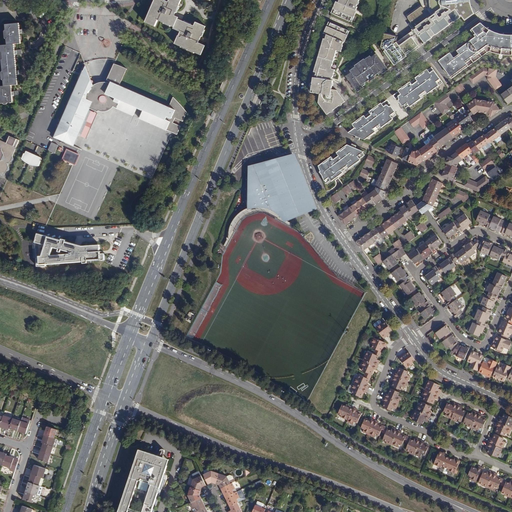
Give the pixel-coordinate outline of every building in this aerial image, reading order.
[(177,12),(182,1),(179,0),(169,0),(168,3),(162,0),(155,0),(145,25),(155,29),(158,22),(173,29),(177,21),(178,19),(175,17),(177,14),(177,12)] [(339,0),(339,2),(336,1),(333,8),(335,9),(333,13),(350,21),(352,16),(354,17),(357,10),(356,9),(358,6),(356,6),(358,0),(339,0)] [(419,0),(420,1),(419,1),(422,7),(419,22),(414,26),(414,27),(410,29),(412,31),(410,32),(409,35),(411,36),(407,39),(399,45),(396,41),(383,51),(385,53),(389,59),(394,65),(406,55),(411,50),(412,51),(419,46),(413,39),(414,38),(418,38),(419,39),(421,38),(424,43),(431,37),(434,34),(435,35),(450,24),(449,24),(452,21),(453,22),(461,16),(470,9),(469,8),(469,7),(469,6),(468,5),(468,4),(468,3),(467,2),(467,1),(465,1),(464,0),(419,0)] [(470,9),(461,16),(463,18),(465,20),(474,14),(473,11),(472,8),(471,9),(470,9)] [(181,22),(177,21),(173,29),(173,31),(178,32),(179,33),(174,45),(201,57),(205,47),(199,43),(202,38),(202,37),(206,27),(196,22),(194,27),(182,23),(181,22)] [(324,38),(323,40),(324,41),(323,43),(322,43),(320,50),(321,51),(319,59),(317,59),(315,66),(316,67),(316,69),(315,69),(314,71),(316,72),(315,77),(313,77),(311,92),(320,93),(318,102),(326,114),(345,101),(337,89),(332,89),(333,80),(331,79),(332,76),(333,77),(335,69),(332,68),(337,50),(341,51),(343,45),(342,44),(344,41),(345,42),(348,35),(346,34),(348,29),(331,22),(329,26),(327,25),(324,33),(327,34),(325,38),(324,38)] [(474,35),(477,33),(478,31),(485,27),(484,26),(482,25),(480,22),(470,30),(472,32),(474,35)] [(22,30),(19,30),(19,23),(5,24),(6,31),(4,34),(5,40),(6,41),(7,46),(14,45),(21,45),(20,35),(23,34),(22,32),(22,30)] [(477,33),(474,35),(475,37),(456,51),(459,54),(453,58),(449,52),(438,61),(450,77),(466,65),(465,63),(464,62),(470,57),(472,56),(477,52),(483,48),(484,49),(487,53),(488,52),(495,54),(499,55),(507,55),(511,55),(511,35),(505,35),(505,37),(501,36),(502,34),(494,32),(490,30),(485,27),(478,31),(479,32),(477,33)] [(15,51),(14,45),(7,46),(1,46),(1,51),(0,52),(0,59),(0,61),(1,62),(2,68),(16,67),(15,55),(17,55),(17,52),(17,51),(15,51)] [(361,85),(365,82),(369,79),(370,78),(368,76),(370,75),(371,77),(373,76),(377,73),(380,70),(381,72),(382,72),(387,67),(376,53),(371,57),(370,55),(368,57),(364,59),(363,58),(361,60),(358,63),(355,65),(356,66),(352,68),(348,72),(349,73),(346,75),(348,79),(346,81),(351,89),(354,87),(357,90),(362,86),(361,85)] [(187,112),(186,111),(184,108),(179,102),(173,97),(170,104),(172,105),(170,108),(168,108),(119,86),(127,69),(114,64),(107,81),(111,82),(110,84),(105,83),(102,83),(98,83),(93,85),(93,83),(93,82),(93,81),(92,80),(91,81),(84,63),(80,74),(73,70),(72,72),(79,75),(77,79),(80,80),(75,91),(74,91),(72,93),(68,101),(65,109),(64,113),(65,113),(61,122),(56,133),(58,134),(58,136),(56,135),(54,138),(74,146),(78,136),(85,121),(79,119),(84,108),(85,107),(90,109),(92,105),(93,106),(92,110),(98,112),(102,113),(104,113),(108,112),(109,111),(112,109),(113,107),(115,108),(134,116),(137,108),(143,110),(139,119),(177,135),(180,126),(173,123),(175,118),(182,122),(187,112)] [(468,67),(466,65),(450,77),(451,79),(468,67)] [(16,67),(2,68),(3,72),(1,74),(1,82),(4,83),(4,88),(11,87),(17,86),(17,76),(20,75),(20,74),(19,71),(16,71),(16,67)] [(484,75),(487,76),(488,68),(482,67),(468,77),(472,84),(484,75)] [(496,69),(488,68),(487,76),(487,79),(495,91),(501,86),(495,77),(496,69)] [(439,85),(442,82),(433,70),(430,72),(428,70),(427,69),(425,71),(426,72),(424,73),(422,72),(421,73),(422,74),(421,75),(419,74),(415,77),(416,79),(417,80),(412,84),(410,82),(410,81),(404,86),(404,87),(402,87),(398,90),(398,91),(401,93),(397,96),(398,101),(402,106),(407,102),(410,106),(421,98),(420,96),(419,94),(424,90),(426,92),(427,94),(439,85)] [(453,88),(458,94),(464,89),(459,84),(453,88)] [(18,90),(11,91),(11,87),(4,88),(0,87),(0,104),(4,105),(4,106),(7,106),(8,104),(13,104),(12,97),(18,96),(18,94),(18,90)] [(511,92),(511,90),(510,87),(500,94),(507,104),(511,100),(511,92)] [(441,101),(444,104),(450,100),(446,93),(434,102),(436,105),(441,101)] [(474,99),(466,105),(468,108),(472,113),(473,114),(477,111),(480,111),(480,108),(484,108),(483,112),(487,113),(490,117),(499,110),(493,102),(474,99)] [(448,109),(444,104),(441,101),(436,105),(442,114),(445,112),(448,109)] [(364,115),(359,118),(359,120),(358,119),(352,123),(352,124),(354,127),(351,129),(348,132),(355,135),(359,137),(364,139),(375,131),(375,130),(373,128),(378,124),(380,126),(381,127),(393,118),(390,115),(395,111),(391,106),(386,104),(384,106),(382,103),(381,102),(377,105),(377,107),(376,108),(375,107),(369,111),(369,112),(371,114),(366,118),(364,115)] [(457,121),(461,127),(472,120),(469,116),(465,110),(464,111),(462,107),(457,111),(452,115),(457,121)] [(79,119),(85,121),(93,125),(97,114),(84,108),(79,119)] [(452,115),(448,109),(445,112),(453,124),(457,121),(452,115)] [(418,122),(422,128),(426,125),(428,123),(422,115),(420,112),(408,120),(412,127),(418,122)] [(500,135),(511,127),(505,120),(494,128),(495,128),(500,135)] [(93,125),(85,121),(78,136),(86,139),(93,125)] [(462,129),(461,127),(457,121),(453,124),(447,129),(452,137),(462,129)] [(400,126),(394,131),(402,142),(408,138),(400,126)] [(453,137),(452,137),(447,129),(446,127),(441,131),(448,141),(453,137)] [(484,136),(490,144),(493,141),(496,144),(503,139),(500,135),(495,128),(484,136)] [(448,141),(441,131),(439,132),(438,133),(445,142),(445,143),(446,141),(448,141)] [(433,136),(432,134),(426,138),(427,138),(436,150),(441,146),(440,146),(445,143),(445,142),(438,133),(433,136)] [(0,174),(11,170),(8,163),(15,161),(13,155),(20,139),(7,134),(7,136),(9,137),(9,139),(7,143),(0,139),(0,174)] [(490,144),(484,136),(484,135),(473,143),(478,150),(482,148),(484,151),(491,146),(490,144)] [(436,150),(427,138),(422,142),(425,145),(431,154),(432,155),(436,151),(436,150)] [(478,150),(473,143),(472,141),(467,145),(471,151),(473,154),(479,151),(478,150)] [(58,145),(52,142),(48,151),(49,151),(55,154),(58,145)] [(387,152),(396,156),(400,147),(391,143),(387,152)] [(347,144),(345,145),(342,148),(343,149),(342,150),(340,149),(336,152),(337,153),(338,155),(333,159),(331,157),(331,156),(325,160),(326,162),(325,163),(324,162),(318,165),(320,170),(321,173),(323,174),(322,175),(324,180),(328,177),(331,181),(342,173),(341,172),(340,170),(346,165),(347,167),(348,169),(360,160),(357,156),(364,151),(355,147),(350,146),(347,144)] [(467,145),(466,144),(463,146),(468,153),(471,151),(467,145)] [(431,154),(425,145),(423,146),(422,147),(429,157),(430,156),(432,155),(431,154)] [(451,156),(451,158),(453,159),(453,161),(457,162),(458,163),(462,160),(461,159),(468,153),(463,146),(456,151),(456,152),(451,156)] [(412,150),(405,147),(401,158),(416,165),(423,159),(424,160),(429,157),(422,147),(417,150),(417,149),(414,151),(412,150)] [(30,165),(34,155),(26,151),(25,154),(24,154),(22,159),(26,162),(30,165)] [(294,154),(248,166),(248,172),(248,208),(250,207),(250,177),(250,176),(251,176),(252,175),(253,176),(259,174),(265,171),(263,168),(292,156),(313,208),(285,220),(281,219),(270,212),(267,211),(263,210),(259,210),(253,211),(249,212),(245,214),(242,216),(238,219),(236,222),(234,226),(230,234),(228,237),(228,236),(223,246),(226,248),(232,233),(233,234),(237,224),(238,222),(242,217),(244,216),(249,213),(252,213),(256,212),(261,212),(267,213),(279,219),(278,220),(292,227),(293,225),(288,222),(316,210),(294,154)] [(41,158),(34,155),(30,165),(31,165),(37,167),(38,167),(41,161),(40,161),(41,158)] [(228,233),(228,236),(228,237),(230,234),(234,226),(236,222),(238,219),(242,216),(245,214),(249,212),(253,211),(259,210),(263,210),(267,211),(270,212),(281,219),(285,220),(313,208),(292,156),(263,168),(265,171),(259,174),(253,176),(252,175),(251,176),(250,176),(250,177),(250,207),(248,208),(247,208),(242,211),(239,213),(237,215),(233,219),(230,225),(229,229),(228,233)] [(451,158),(448,157),(445,163),(447,164),(456,167),(458,163),(457,162),(453,161),(453,159),(451,158)] [(387,160),(385,165),(394,170),(395,170),(397,167),(396,166),(397,164),(387,160)] [(484,171),(490,166),(486,160),(480,165),(484,171)] [(442,176),(453,181),(458,168),(456,167),(447,164),(442,176)] [(394,170),(385,165),(382,172),(393,176),(394,173),(393,173),(394,170)] [(493,181),(500,175),(495,168),(488,173),(493,181)] [(381,175),(378,181),(388,186),(389,185),(388,185),(389,183),(390,183),(391,180),(381,175)] [(478,192),(490,183),(485,177),(476,183),(467,179),(464,186),(478,192)] [(430,184),(441,189),(443,184),(432,179),(430,184)] [(387,189),(388,186),(378,181),(375,187),(376,188),(386,192),(386,191),(385,190),(386,189),(387,189)] [(439,194),(441,189),(430,184),(428,189),(433,191),(438,194),(439,194)] [(382,199),(386,192),(376,188),(376,190),(382,199)] [(382,199),(376,190),(371,193),(375,199),(377,202),(378,203),(381,201),(380,200),(382,199)] [(437,196),(432,194),(427,192),(424,197),(435,202),(437,196)] [(369,195),(363,199),(369,206),(370,207),(371,209),(372,208),(371,207),(373,206),(373,207),(376,205),(375,203),(373,201),(369,195)] [(424,197),(422,202),(433,207),(435,202),(424,197)] [(358,202),(364,210),(364,211),(367,209),(366,208),(369,206),(363,199),(363,198),(358,202)] [(410,208),(408,208),(413,214),(419,210),(416,206),(412,200),(407,204),(408,205),(410,208)] [(364,210),(358,202),(352,206),(356,211),(359,215),(362,213),(361,212),(364,210)] [(428,210),(422,202),(416,206),(419,210),(422,214),(425,212),(428,210)] [(401,211),(407,219),(413,214),(408,208),(407,209),(405,207),(404,205),(399,209),(401,211)] [(344,212),(351,221),(351,220),(352,219),(353,220),(356,217),(353,213),(349,208),(344,212)] [(488,228),(492,219),(488,217),(490,214),(480,210),(475,220),(479,222),(482,224),(482,225),(488,228)] [(395,215),(396,216),(402,224),(407,220),(407,219),(401,211),(400,212),(401,213),(399,214),(398,213),(395,215)] [(351,221),(344,212),(339,216),(346,225),(345,224),(347,222),(348,224),(351,221)] [(455,225),(459,230),(461,232),(466,229),(465,227),(468,225),(471,223),(465,213),(456,220),(458,223),(455,225)] [(402,224),(396,216),(394,218),(393,217),(390,219),(397,228),(402,224)] [(492,219),(488,228),(491,230),(492,228),(499,231),(499,230),(501,225),(502,223),(499,222),(500,219),(493,216),(492,219)] [(389,220),(395,229),(397,228),(390,219),(389,220)] [(394,230),(395,229),(389,220),(387,221),(394,230)] [(382,225),(389,234),(394,230),(387,221),(384,223),(385,224),(383,225),(382,225)] [(456,232),(459,230),(455,225),(453,222),(442,230),(448,238),(453,234),(452,234),(455,232),(456,232)] [(511,224),(509,223),(508,226),(505,224),(504,226),(502,231),(501,232),(508,235),(507,237),(511,238),(511,236),(511,224)] [(389,234),(382,225),(379,227),(380,228),(378,229),(377,228),(376,229),(382,237),(383,238),(389,234)] [(382,237),(376,229),(374,231),(373,230),(370,232),(377,241),(382,237)] [(369,233),(375,242),(377,241),(370,232),(369,233)] [(362,238),(368,247),(374,243),(367,234),(364,237),(363,239),(362,238)] [(442,242),(436,234),(425,242),(431,250),(434,248),(434,247),(437,245),(437,246),(442,242)] [(74,244),(66,242),(66,240),(62,239),(61,242),(37,237),(35,243),(46,245),(42,256),(39,256),(40,258),(38,259),(38,267),(47,266),(46,264),(69,262),(70,261),(83,260),(84,263),(88,263),(88,261),(90,261),(90,259),(105,258),(105,253),(102,254),(102,251),(100,251),(100,245),(82,246),(82,248),(74,246),(74,244)] [(368,247),(362,238),(359,240),(359,241),(358,242),(357,242),(356,242),(363,251),(368,247)] [(478,247),(477,248),(481,249),(479,252),(487,255),(488,253),(490,248),(492,243),(488,242),(487,243),(481,240),(480,241),(478,247)] [(462,248),(469,257),(475,252),(474,250),(476,248),(476,247),(472,242),(471,241),(465,246),(465,244),(461,247),(462,248)] [(421,249),(418,251),(423,258),(429,253),(430,254),(433,252),(431,250),(425,242),(419,247),(421,249)] [(503,259),(506,252),(507,250),(501,247),(500,249),(497,248),(493,246),(492,249),(490,253),(489,256),(498,260),(500,257),(503,259)] [(387,253),(390,256),(396,252),(393,248),(387,253)] [(461,263),(469,257),(462,248),(459,250),(456,253),(455,251),(450,255),(451,257),(455,262),(455,263),(458,260),(461,263)] [(423,258),(418,251),(416,249),(408,255),(410,258),(414,264),(417,261),(421,259),(422,260),(424,259),(423,258)] [(403,256),(398,250),(398,251),(396,252),(390,256),(384,261),(383,262),(389,270),(391,268),(396,265),(398,263),(394,258),(398,256),(400,258),(403,256)] [(509,254),(506,252),(503,259),(502,262),(511,266),(511,255),(509,255),(509,254)] [(444,273),(455,265),(453,263),(450,258),(449,257),(446,259),(447,260),(444,263),(443,262),(438,265),(439,267),(442,270),(444,273)] [(425,276),(431,285),(439,278),(438,276),(441,273),(440,272),(437,268),(435,266),(430,269),(431,271),(428,274),(425,276)] [(401,283),(408,278),(409,278),(405,272),(403,273),(401,270),(398,267),(397,268),(393,271),(389,273),(396,282),(398,280),(401,283)] [(489,283),(501,288),(502,285),(501,284),(502,281),(503,282),(506,276),(497,272),(493,280),(490,279),(489,283)] [(410,281),(408,278),(401,283),(399,284),(407,295),(410,293),(414,290),(415,289),(412,284),(411,285),(409,282),(410,281)] [(488,291),(487,294),(495,298),(497,291),(499,292),(501,288),(489,283),(485,290),(488,291)] [(447,305),(448,305),(455,299),(453,296),(456,294),(450,286),(440,293),(442,295),(445,298),(443,299),(447,305)] [(421,308),(427,303),(428,302),(425,297),(423,298),(421,295),(419,292),(416,293),(412,296),(410,298),(416,307),(419,305),(421,308)] [(495,298),(487,294),(484,293),(480,304),(484,306),(489,308),(492,309),(493,305),(492,305),(495,298)] [(455,299),(448,305),(450,307),(452,311),(451,312),(455,317),(463,312),(460,309),(463,306),(457,298),(455,299)] [(419,312),(425,319),(435,311),(433,308),(431,309),(427,303),(421,308),(417,311),(418,313),(419,312)] [(473,318),(476,320),(483,323),(485,319),(486,316),(488,317),(491,310),(488,309),(484,307),(482,306),(481,310),(478,309),(473,318)] [(483,323),(476,320),(475,323),(471,322),(467,332),(477,336),(479,333),(480,329),(483,330),(485,324),(483,323)] [(501,328),(500,328),(498,333),(508,337),(509,332),(511,333),(511,324),(504,321),(501,328)] [(381,322),(375,327),(383,338),(388,334),(386,332),(387,331),(388,332),(391,330),(385,322),(382,324),(381,322)] [(444,340),(450,335),(446,329),(447,329),(445,325),(435,333),(439,339),(441,337),(444,340)] [(452,334),(450,335),(444,340),(442,342),(446,348),(448,346),(452,352),(457,345),(453,338),(454,338),(452,334)] [(511,342),(497,336),(495,340),(494,343),(492,347),(502,352),(504,347),(508,349),(511,342)] [(374,337),(371,343),(373,344),(372,347),(376,349),(380,351),(382,347),(381,346),(381,345),(384,346),(386,347),(388,343),(374,337)] [(375,351),(381,354),(384,346),(381,345),(381,346),(382,347),(380,351),(376,349),(375,351)] [(464,348),(457,345),(452,352),(457,354),(456,356),(463,359),(468,348),(464,346),(464,348)] [(367,351),(366,355),(363,360),(364,360),(377,366),(379,362),(375,360),(375,359),(377,359),(378,356),(374,354),(367,351)] [(405,356),(404,353),(399,357),(407,368),(413,364),(412,362),(415,360),(409,351),(406,353),(407,355),(405,356)] [(472,351),(467,361),(472,362),(470,367),(477,370),(479,364),(480,362),(483,356),(479,354),(476,353),(472,351)] [(478,371),(484,373),(490,375),(491,373),(492,371),(496,361),(489,359),(487,363),(483,361),(482,363),(481,365),(478,371)] [(377,366),(364,360),(361,366),(363,367),(362,370),(365,372),(370,374),(371,370),(370,370),(371,368),(374,369),(376,370),(377,366)] [(499,379),(504,381),(506,376),(507,374),(510,366),(503,363),(501,368),(496,366),(494,372),(493,374),(492,376),(496,378),(499,379)] [(394,371),(393,375),(405,381),(408,375),(407,374),(409,371),(400,367),(398,371),(400,372),(399,373),(396,372),(394,371)] [(371,370),(370,374),(365,372),(365,374),(370,377),(374,369),(371,368),(370,370),(371,370)] [(356,377),(354,383),(367,389),(369,385),(367,384),(364,383),(365,382),(366,382),(368,378),(363,377),(359,375),(358,377),(356,377)] [(405,381),(393,375),(391,379),(392,379),(396,381),(395,382),(394,381),(392,386),(400,390),(401,386),(403,387),(405,381)] [(426,390),(439,396),(441,392),(436,390),(437,388),(438,388),(440,385),(429,380),(427,384),(425,389),(426,390)] [(365,393),(367,389),(354,383),(351,389),(353,390),(352,393),(360,397),(361,393),(360,392),(361,391),(363,392),(365,393)] [(385,392),(383,396),(396,402),(399,395),(398,395),(399,392),(391,388),(389,392),(391,393),(390,394),(387,392),(385,392)] [(437,400),(439,396),(426,390),(423,396),(425,397),(423,400),(432,404),(433,400),(432,399),(432,398),(435,399),(437,400)] [(396,402),(383,396),(382,400),(384,400),(387,402),(386,403),(384,402),(383,406),(391,410),(392,407),(394,408),(396,402)] [(430,412),(427,411),(427,409),(429,410),(431,406),(422,402),(421,405),(419,404),(417,411),(430,416),(431,413),(430,412)] [(446,414),(452,417),(458,404),(454,402),(453,404),(452,406),(451,406),(451,404),(447,403),(443,411),(446,412),(446,414)] [(340,416),(348,419),(353,407),(347,404),(346,407),(344,406),(345,405),(341,403),(337,412),(341,414),(340,416)] [(458,404),(452,417),(457,420),(460,421),(465,410),(462,409),(461,410),(459,410),(461,405),(458,404)] [(353,407),(348,419),(348,420),(354,422),(354,421),(357,422),(361,414),(357,412),(356,414),(355,413),(357,410),(357,409),(353,407)] [(430,416),(417,411),(416,410),(414,415),(412,420),(423,424),(424,421),(423,420),(424,418),(428,420),(430,416)] [(473,426),(478,413),(475,411),(473,415),(471,414),(471,413),(468,412),(463,423),(467,424),(473,427),(473,426)] [(482,414),(478,413),(473,426),(479,428),(478,430),(478,431),(482,433),(484,429),(483,428),(486,420),(482,418),(482,419),(480,419),(482,416),(482,414)] [(499,418),(497,422),(510,427),(511,428),(511,425),(511,416),(504,413),(503,417),(504,417),(503,420),(499,418)] [(4,418),(1,428),(7,430),(7,428),(11,429),(11,427),(14,421),(9,420),(10,418),(5,416),(4,418)] [(24,418),(23,422),(19,432),(24,434),(25,432),(28,433),(32,421),(24,418)] [(375,420),(371,418),(371,420),(369,423),(368,422),(368,421),(364,419),(360,427),(364,429),(363,430),(369,433),(375,420)] [(19,432),(23,422),(14,419),(14,421),(11,427),(12,428),(14,428),(13,430),(19,432)] [(379,422),(375,420),(369,433),(375,436),(376,434),(379,436),(381,431),(383,427),(379,426),(378,427),(377,426),(378,424),(379,422)] [(510,427),(497,422),(496,425),(497,426),(500,427),(499,429),(498,428),(496,432),(504,436),(506,433),(507,433),(510,427)] [(46,428),(44,434),(55,437),(58,429),(49,426),(48,428),(46,428)] [(392,444),(392,443),(398,430),(394,428),(392,433),(390,432),(391,430),(387,429),(385,433),(382,440),(387,442),(392,444)] [(402,432),(398,430),(392,443),(398,446),(399,445),(402,446),(404,442),(406,437),(402,435),(401,437),(400,437),(401,434),(402,432)] [(59,438),(55,437),(44,434),(42,440),(44,440),(44,443),(46,443),(53,446),(56,447),(59,438)] [(490,438),(488,442),(501,448),(504,442),(502,441),(503,438),(495,434),(493,438),(495,439),(494,440),(491,439),(490,438)] [(415,453),(421,440),(417,439),(415,443),(413,442),(414,441),(410,439),(408,444),(405,450),(409,452),(414,454),(415,453)] [(425,442),(421,440),(415,453),(421,456),(422,455),(425,456),(428,448),(425,446),(424,447),(422,447),(424,444),(425,442)] [(502,448),(501,448),(488,442),(486,446),(491,448),(490,450),(488,449),(487,453),(498,458),(500,453),(502,448)] [(53,446),(46,443),(45,446),(43,445),(41,451),(51,454),(53,446)] [(139,456),(137,455),(117,511),(127,511),(128,509),(129,507),(138,479),(140,480),(149,483),(151,484),(142,511),(141,511),(151,511),(163,476),(167,465),(165,464),(165,462),(165,460),(164,460),(162,459),(164,452),(164,449),(163,448),(162,448),(160,449),(158,455),(145,451),(144,453),(141,452),(140,452),(140,454),(140,455),(139,456)] [(51,454),(41,451),(39,456),(42,457),(41,459),(48,462),(51,454)] [(441,465),(445,467),(449,458),(445,456),(445,458),(443,457),(444,454),(439,451),(433,464),(440,467),(441,465)] [(6,456),(3,466),(11,469),(10,470),(16,472),(19,462),(18,462),(19,460),(14,458),(14,460),(11,459),(12,458),(6,456)] [(449,458),(445,467),(442,472),(446,474),(448,471),(454,474),(460,461),(454,459),(453,462),(451,461),(452,459),(449,458)] [(32,474),(41,477),(43,477),(45,473),(43,473),(44,468),(36,466),(35,469),(33,468),(32,474)] [(471,476),(470,478),(476,481),(482,468),(478,466),(478,468),(477,470),(475,470),(475,468),(471,466),(468,475),(471,476)] [(256,473),(243,469),(246,478),(256,473)] [(216,483),(219,473),(212,471),(204,474),(208,484),(213,482),(216,483)] [(488,486),(494,473),(490,471),(488,475),(486,474),(487,473),(483,471),(478,482),(483,484),(487,486),(488,487),(488,486)] [(221,488),(231,483),(230,481),(228,476),(219,473),(216,483),(219,484),(221,488)] [(498,474),(494,473),(488,486),(494,489),(495,487),(498,488),(499,484),(501,480),(498,478),(497,479),(496,479),(497,476),(498,474)] [(41,477),(32,474),(30,479),(32,480),(31,482),(39,485),(39,484),(41,477)] [(191,487),(201,490),(202,487),(206,485),(201,475),(193,479),(191,487)] [(499,484),(502,485),(505,480),(497,476),(496,479),(497,479),(498,478),(501,480),(499,484)] [(26,491),(36,494),(38,495),(39,490),(37,490),(39,485),(31,482),(30,486),(28,485),(26,491)] [(221,488),(226,497),(234,493),(232,490),(236,488),(233,482),(231,483),(221,488)] [(511,496),(511,493),(511,483),(511,485),(509,485),(510,483),(507,482),(504,486),(502,493),(505,495),(511,497),(511,496)] [(191,502),(201,498),(200,494),(201,490),(191,487),(188,495),(191,502)] [(242,489),(237,491),(240,497),(237,499),(238,502),(246,498),(242,489)] [(33,502),(36,494),(26,491),(24,496),(26,497),(25,499),(33,502)] [(230,506),(238,503),(238,502),(237,499),(240,497),(237,491),(234,493),(226,497),(230,506)] [(206,507),(201,498),(191,502),(190,503),(192,509),(196,507),(197,511),(206,507)] [(265,511),(267,509),(263,507),(265,504),(259,501),(257,505),(253,511),(265,511)] [(242,511),(238,503),(230,506),(231,509),(230,511),(228,511),(227,511),(242,511)]
